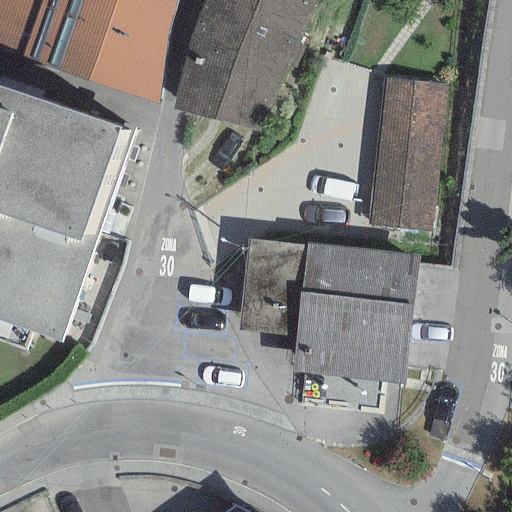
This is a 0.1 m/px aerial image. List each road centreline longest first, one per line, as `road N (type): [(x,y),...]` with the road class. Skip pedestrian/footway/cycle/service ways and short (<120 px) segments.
road 1 (residential): [(511,65),(481,404),(440,511)]
road 2 (residential): [(192,0),(167,90),(139,433)]
road 3 (tertiary): [(343,511),(280,470),(229,450),(139,433)]
road 4 (tertiary): [(139,433),(60,440),(0,467)]
